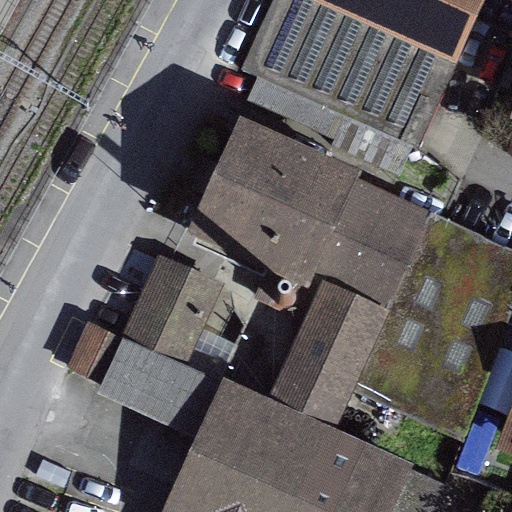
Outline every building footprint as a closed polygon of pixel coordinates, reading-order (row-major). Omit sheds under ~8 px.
[(274,0),(243,71),(259,78),(409,146),(475,0),(274,0)] [(412,147),(409,146),(259,78),(248,100),(336,140),(333,146),(399,176),(412,147)] [(511,306),(511,255),(424,215),(240,132),(223,168),(207,161),(201,172),(194,187),(211,195),(194,232),(271,267),(257,296),(309,320),(269,407),(330,434),(352,386),(462,437),(510,313),(511,306)] [(181,366),(217,286),(163,261),(150,290),(126,341),(181,366)] [(126,341),(95,327),(74,372),(106,386),(126,341)] [(126,341),(106,386),(209,433),(230,389),(181,366),(126,341)] [(209,433),(173,511),(383,511),(404,468),(330,434),(269,407),(230,389),(209,433)]
